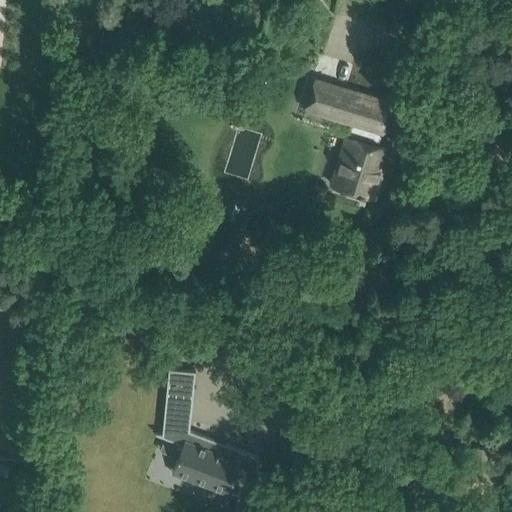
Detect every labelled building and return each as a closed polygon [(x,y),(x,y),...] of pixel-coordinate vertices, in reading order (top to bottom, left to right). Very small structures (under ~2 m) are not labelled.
[(69,32),(67,48),(77,49),(79,34),(69,32)] [(315,78),(306,107),(352,121),(348,135),(347,135),(341,152),(332,183),(339,186),(360,192),(359,194),(364,196),(365,194),(374,196),(379,179),(375,177),(385,147),(376,144),(378,135),(380,136),(382,131),(383,131),(392,102),(315,78)] [(237,145),(252,150),(250,155),(255,157),(261,137),(242,131),(237,145)] [(0,292),(0,309),(9,311),(12,295),(0,292)] [(156,432),(156,433),(183,443),(173,469),(238,493),(236,511),(253,511),(259,455),(190,429),(195,370),(169,367),(162,432),(156,432)] [(43,378),(42,388),(52,389),(53,379),(43,378)] [(475,448),(472,480),(500,482),(503,450),(475,448)]
